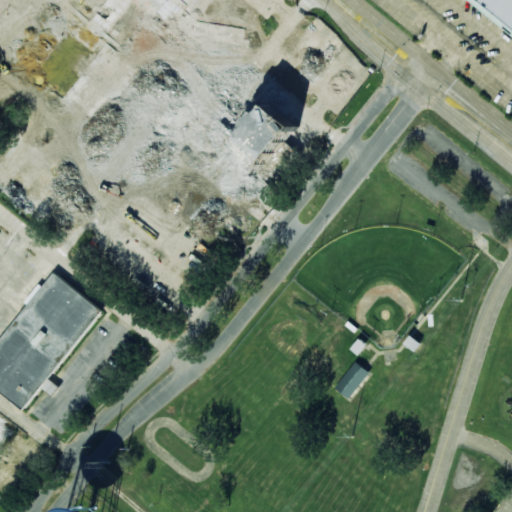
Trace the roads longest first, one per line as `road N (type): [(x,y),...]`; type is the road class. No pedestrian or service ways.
road 1 (residential): [(511,275),(427,511),(114,486)]
road 2 (residential): [(428,69),(215,332),(119,426)]
road 3 (secondary): [(511,136),(341,0)]
